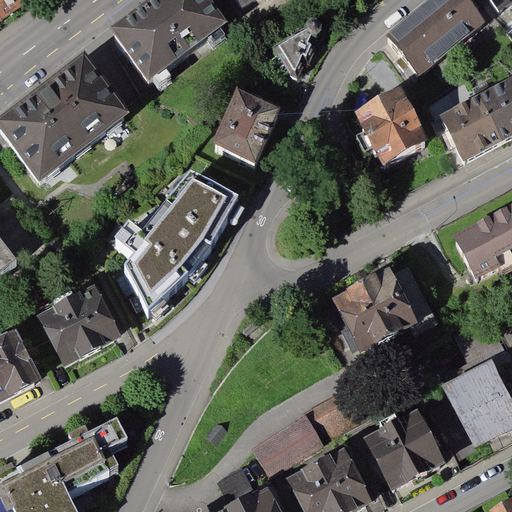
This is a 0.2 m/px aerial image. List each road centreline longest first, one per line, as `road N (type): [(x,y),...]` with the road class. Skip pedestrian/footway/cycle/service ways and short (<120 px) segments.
road 1 (residential): [(240,278),(326,92),(357,40),(402,0)]
road 2 (residential): [(511,174),(316,279),(280,288),(240,278)]
road 3 (residential): [(0,453),(151,370),(203,356)]
road 4 (residential): [(129,511),(203,356)]
road 5 (tertiary): [(100,0),(0,77)]
